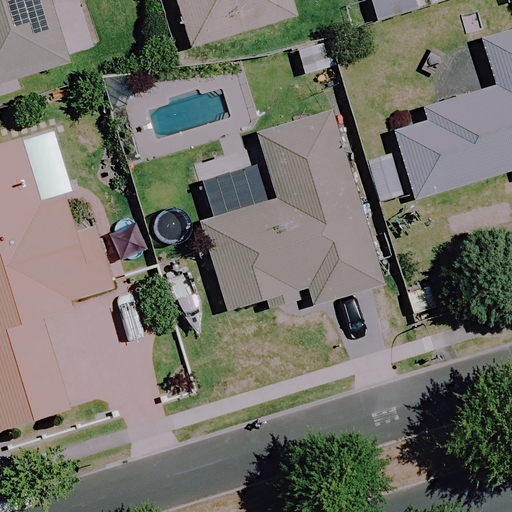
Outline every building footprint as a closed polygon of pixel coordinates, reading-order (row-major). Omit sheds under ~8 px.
[(0,0),(0,85),(70,63),(50,0),(0,0)] [(177,0),(192,49),(297,17),(291,0),(177,0)] [(511,34),(486,42),(498,87),(393,116),(417,199),(511,172),(511,34)] [(390,286),(344,113),(260,135),(279,206),(206,225),(230,314),(309,293),(312,307),(390,286)] [(81,235),(50,134),(0,148),(0,431),(1,433),(155,386),(107,227),(81,235)]
